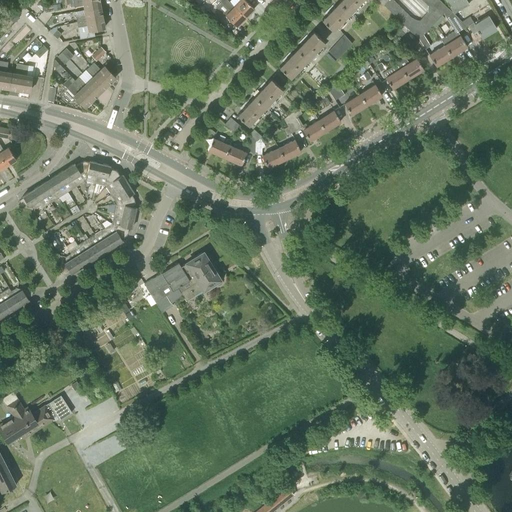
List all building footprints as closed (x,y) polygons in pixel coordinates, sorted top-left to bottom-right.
[(85,9),(101,6),(99,0),(77,0),(73,1),(74,7),(84,5),(85,9)] [(227,0),(218,0),(219,0),(230,11),(225,15),(237,26),(245,17),(234,6),(227,0)] [(240,0),(234,6),(245,17),(254,8),(245,0),(240,0)] [(340,0),(322,19),(333,30),(337,25),(339,28),(349,18),(346,15),(354,7),(357,10),(366,0),(340,0)] [(386,0),(383,4),(387,8),(395,1),(394,0),(386,0)] [(437,21),(444,13),(449,8),(439,0),(432,0),(428,5),(428,12),(437,21)] [(445,0),(453,13),(468,4),(466,0),(445,0)] [(387,8),(392,12),(399,5),(395,1),(387,8)] [(392,12),(396,17),(403,9),(399,5),(392,12)] [(77,21),(103,16),(101,6),(85,9),(86,14),(76,16),(77,21)] [(449,8),(444,13),(455,31),(441,39),(445,45),(451,56),(467,46),(458,31),(464,27),(461,22),(459,18),(453,13),(449,8)] [(396,17),(400,21),(408,13),(403,9),(396,17)] [(19,18),(13,12),(8,16),(9,17),(14,22),(19,18)] [(433,25),(437,21),(428,12),(423,16),(433,25)] [(401,21),(405,25),(412,18),(412,17),(408,13),(400,21),(401,21)] [(105,27),(103,16),(77,21),(80,38),(95,35),(94,29),(105,27)] [(428,29),(433,25),(423,16),(419,20),(428,29)] [(461,22),(464,27),(468,25),(473,32),(477,29),(482,37),(496,28),(488,16),(475,24),(471,16),(461,22)] [(424,33),(428,29),(419,20),(412,18),(405,25),(408,29),(419,39),(424,33)] [(401,21),(397,25),(404,33),(408,29),(405,25),(401,21)] [(400,37),(404,33),(397,25),(392,30),(400,37)] [(49,31),(52,34),(57,29),(57,26),(54,27),(49,31)] [(57,29),(52,34),(57,38),(61,34),(57,29)] [(314,31),(279,66),(290,77),(294,73),(296,75),(306,65),(303,63),(311,55),(314,57),(323,48),(321,45),(325,41),(314,31)] [(431,44),(424,33),(419,39),(418,40),(424,48),(431,44)] [(337,58),(352,42),(344,34),(329,51),(337,58)] [(406,44),(401,39),(398,43),(403,48),(406,44)] [(48,49),(43,44),(35,53),(39,57),(48,49)] [(451,56),(445,45),(429,54),(436,65),(451,56)] [(61,51),(69,59),(73,55),(66,47),(61,51)] [(105,51),(101,47),(92,55),(96,60),(105,51)] [(363,54),(370,64),(375,61),(368,50),(363,54)] [(69,59),(61,51),(57,56),(64,63),(69,59)] [(370,64),(363,54),(358,58),(364,67),(370,64)] [(401,68),(407,78),(423,68),(417,58),(401,68)] [(2,61),(0,75),(0,86),(8,88),(11,72),(7,71),(8,61),(2,61)] [(90,65),(108,84),(115,77),(104,65),(100,69),(93,61),(90,65)] [(11,72),(8,88),(18,89),(23,64),(18,63),(16,73),(11,72)] [(23,64),(18,89),(29,91),(32,75),(26,74),(28,65),(23,64)] [(64,68),(59,64),(56,68),(55,68),(59,73),(64,68)] [(89,80),(100,91),(108,84),(90,65),(85,69),(92,77),(89,80)] [(392,88),(407,78),(401,68),(386,78),(392,88)] [(362,74),(366,79),(371,77),(367,71),(362,74)] [(75,79),(93,98),(100,91),(89,80),(86,83),(79,76),(75,79)] [(271,78),(238,114),(249,125),(253,120),(255,123),(264,113),(262,110),(270,102),(272,104),(281,94),(279,92),(282,88),(271,78)] [(85,106),(93,98),(75,79),(70,84),(77,91),(74,95),(85,106)] [(337,90),(335,86),(336,86),(333,81),(326,84),(329,88),(330,90),(335,99),(344,94),(340,88),(337,90)] [(360,93),(367,104),(382,95),(375,84),(360,93)] [(351,114),(367,104),(360,93),(344,104),(351,114)] [(326,105),(331,103),(327,96),(322,99),(326,105)] [(284,118),(286,120),(290,117),(297,129),(304,126),(298,117),(303,114),(298,107),(284,118)] [(319,120),(325,130),(341,121),(334,110),(319,120)] [(230,116),(224,123),(232,130),(238,123),(230,116)] [(286,120),(284,118),(288,126),(284,128),(287,134),(292,132),(297,129),(290,117),(286,120)] [(310,140),(325,130),(319,120),(303,130),(310,140)] [(0,135),(8,137),(10,128),(0,125),(0,135)] [(252,135),(256,139),(257,140),(261,136),(254,129),(250,133),(252,135)] [(256,139),(252,135),(247,146),(249,147),(248,150),(255,153),(256,139)] [(257,140),(256,139),(255,153),(262,153),(262,147),(265,146),(261,136),(257,140)] [(208,149),(225,157),(230,145),(213,137),(208,149)] [(279,147),(285,159),(301,152),(295,139),(279,147)] [(0,154),(7,164),(16,159),(8,146),(3,150),(0,145),(0,154)] [(230,145),(225,157),(241,164),(246,152),(230,145)] [(268,167),(285,159),(279,147),(262,155),(268,167)] [(95,182),(99,162),(90,160),(89,163),(81,161),(75,165),(84,180),(95,182)] [(99,162),(95,182),(105,185),(109,167),(110,165),(99,162)] [(84,180),(75,165),(74,163),(65,168),(75,185),(84,180)] [(109,167),(105,185),(120,176),(116,169),(109,167)] [(56,174),(67,191),(75,185),(65,168),(56,174)] [(48,179),(59,196),(67,191),(56,174),(48,179)] [(120,176),(105,185),(110,193),(128,183),(123,174),(120,176)] [(50,201),(59,196),(48,179),(40,184),(50,201)] [(128,183),(110,193),(116,202),(116,203),(133,206),(135,201),(134,198),(131,193),(134,192),(128,183)] [(50,201),(40,184),(31,190),(40,204),(42,206),(50,201)] [(40,204),(31,190),(23,195),(24,197),(20,200),(19,203),(36,207),(40,204)] [(133,206),(116,203),(114,213),(134,217),(136,207),(133,206)] [(134,217),(114,213),(112,223),(129,227),(132,227),(134,217)] [(123,240),(121,238),(112,223),(103,228),(114,246),(123,240)] [(129,227),(112,223),(121,238),(126,235),(128,232),(129,227)] [(114,246),(103,228),(94,234),(105,251),(114,246)] [(105,251),(94,234),(86,239),(97,256),(105,251)] [(97,256),(86,239),(78,244),(88,262),(97,256)] [(88,262),(78,244),(69,250),(71,253),(80,267),(88,262)] [(189,280),(215,264),(209,256),(207,258),(203,252),(181,266),(189,280)] [(80,267),(71,253),(66,256),(62,272),(65,273),(70,270),(71,272),(80,267)] [(178,287),(189,280),(181,266),(178,262),(162,272),(169,284),(174,281),(178,287)] [(189,280),(178,287),(173,290),(175,295),(181,291),(184,297),(192,292),(194,295),(201,290),(201,291),(221,279),(217,273),(219,271),(215,264),(189,280)] [(135,268),(125,275),(131,284),(141,277),(135,268)] [(155,301),(166,294),(173,290),(178,287),(174,281),(169,284),(162,272),(144,283),(150,293),(146,297),(151,305),(156,302),(155,301)] [(20,304),(11,290),(9,287),(0,293),(11,310),(20,304)] [(16,287),(11,290),(20,304),(29,299),(27,297),(31,294),(32,291),(16,287)] [(11,310),(0,293),(0,292),(0,310),(3,315),(11,310)] [(155,301),(156,302),(162,312),(173,305),(166,294),(155,301)] [(129,319),(135,315),(132,310),(125,314),(129,319)] [(71,385),(74,390),(80,386),(77,381),(71,385)] [(4,387),(7,393),(15,388),(11,382),(4,387)] [(0,423),(0,431),(7,443),(24,432),(26,434),(29,432),(30,434),(54,418),(57,416),(49,403),(46,405),(45,405),(32,413),(27,406),(24,408),(20,401),(9,408),(13,415),(0,423)] [(0,452),(0,487),(2,491),(16,484),(0,452)] [(272,511),(294,494),(287,486),(254,511),(272,511)]
